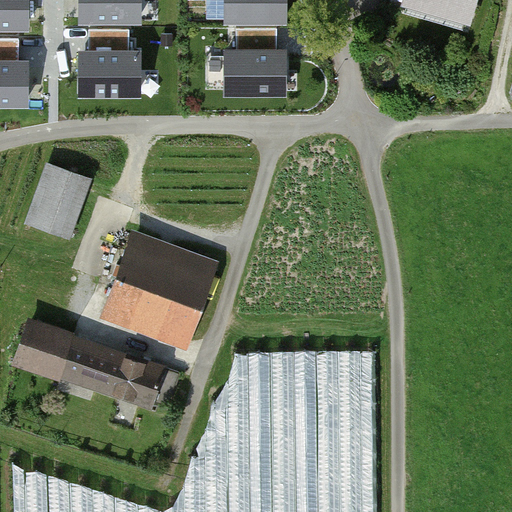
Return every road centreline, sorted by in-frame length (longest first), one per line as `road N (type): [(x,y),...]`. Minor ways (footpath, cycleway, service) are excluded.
road 1 (track): [(511,121),(361,128),(405,308),(404,511)]
road 2 (residential): [(334,0),(361,128),(87,128),(0,144)]
road 3 (track): [(280,126),(220,332),(165,478)]
